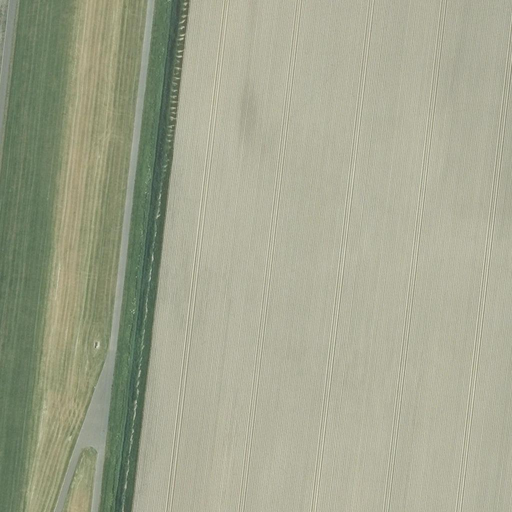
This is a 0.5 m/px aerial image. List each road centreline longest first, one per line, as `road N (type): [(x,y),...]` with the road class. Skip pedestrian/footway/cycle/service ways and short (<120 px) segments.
road 1 (track): [(96,511),(154,0)]
road 2 (track): [(14,0),(0,134)]
road 3 (track): [(109,396),(74,449),(55,511)]
